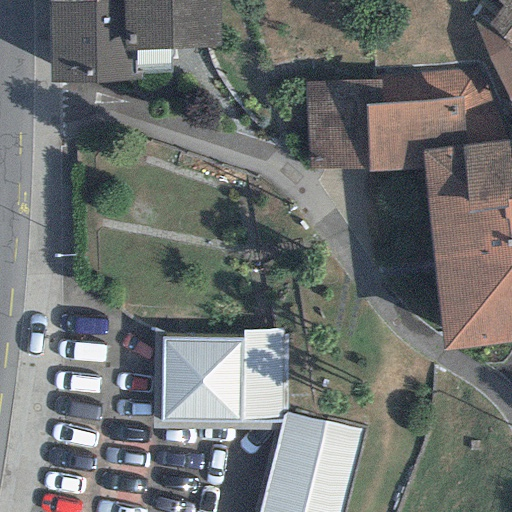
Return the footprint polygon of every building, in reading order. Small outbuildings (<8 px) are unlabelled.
[(47,0),(49,82),(133,80),(132,50),(218,48),(217,0),(47,0)] [(511,0),(481,0),(470,15),(511,111),(511,0)] [(476,69),(379,78),(381,104),(363,105),(367,168),(366,174),(423,170),(421,150),(506,141),(476,69)] [(379,78),(303,82),(308,172),(367,168),(363,105),(381,104),(379,78)] [(511,140),(506,141),(421,150),(423,170),(441,350),(511,343),(511,244),(509,245),(505,201),(511,200),(511,140)] [(284,332),(241,331),(241,338),(153,333),(151,429),(280,430),(282,424),(285,414),(284,332)] [(338,511),(359,430),(285,414),(282,424),(280,430),(259,511),(338,511)]
